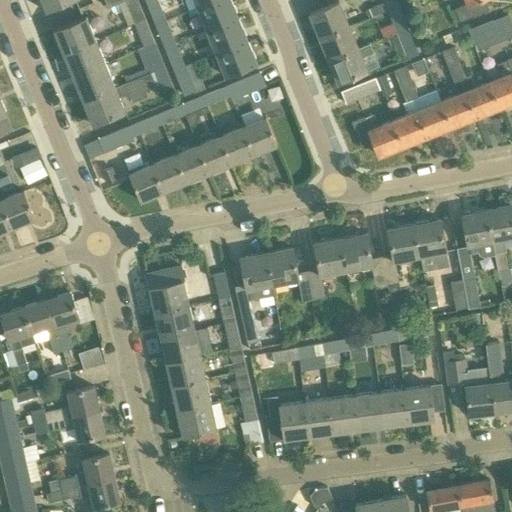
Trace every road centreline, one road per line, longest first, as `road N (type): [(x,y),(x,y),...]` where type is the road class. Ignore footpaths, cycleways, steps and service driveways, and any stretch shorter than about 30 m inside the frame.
road 1 (residential): [(213,491),(511,445)]
road 2 (residential): [(213,491),(159,485),(95,248)]
road 3 (residential): [(95,248),(71,165),(0,4)]
road 4 (residential): [(95,248),(351,194)]
road 5 (residential): [(267,0),(351,194)]
road 6 (residential): [(351,194),(511,165)]
